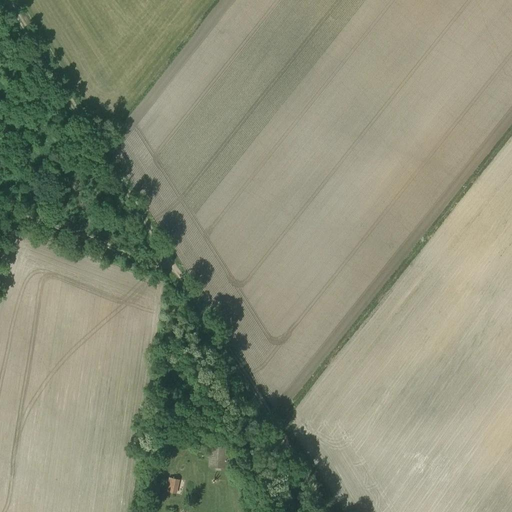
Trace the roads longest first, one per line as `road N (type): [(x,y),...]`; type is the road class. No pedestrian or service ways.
road 1 (track): [(8,0),(326,511)]
road 2 (track): [(0,211),(149,265),(171,262)]
